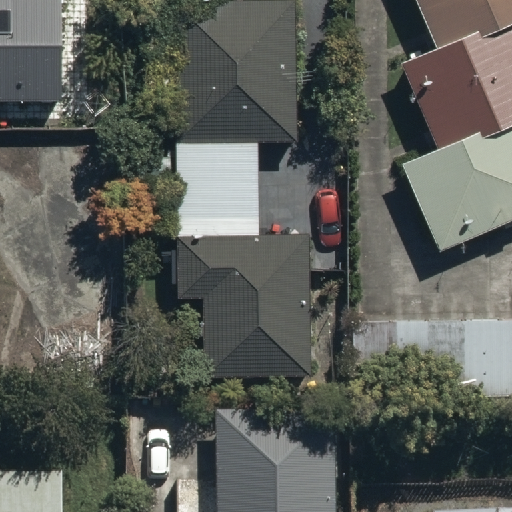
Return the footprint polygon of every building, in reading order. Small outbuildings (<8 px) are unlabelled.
[(0,0),(0,103),(61,103),(60,0),(0,0)] [(511,0),(416,0),(432,35),(397,49),(433,135),(398,150),(436,238),(511,205),(511,0)] [(296,14),(175,14),(175,43),(148,43),(148,103),(178,103),(178,308),(207,308),(207,390),(309,390),(309,247),(259,247),(259,155),(296,155),(296,14)] [(39,207),(110,206),(109,130),(38,131),(39,207)] [(42,300),(42,373),(122,373),(122,300),(42,300)] [(511,308),(349,313),(351,393),(511,389),(511,308)] [(332,511),(332,426),(215,427),(215,511),(332,511)] [(0,511),(61,511),(62,465),(0,465),(0,511)] [(511,511),(511,499),(428,500),(428,511),(511,511)]
